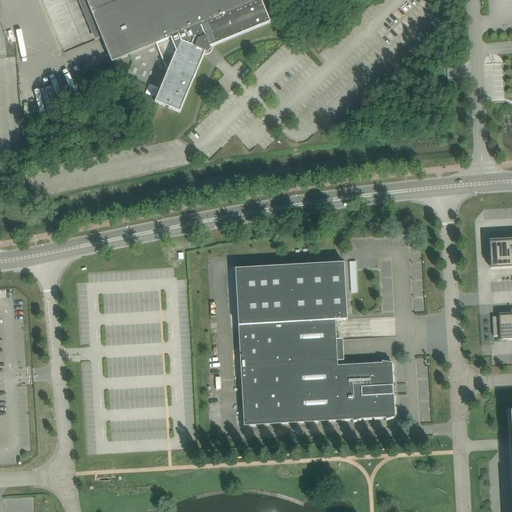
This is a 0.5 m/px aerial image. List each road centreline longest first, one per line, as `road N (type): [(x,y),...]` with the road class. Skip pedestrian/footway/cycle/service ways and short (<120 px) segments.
road 1 (secondary): [(46,255),(443,188)]
road 2 (unknown): [(253,90),(190,145),(44,175)]
road 3 (unclassified): [(65,479),(46,255)]
road 4 (unclassified): [(456,385),(443,188)]
road 5 (unclassified): [(483,184),(472,0)]
road 6 (unknown): [(279,115),(305,128),(385,55)]
road 7 (unclassified): [(463,511),(456,385)]
